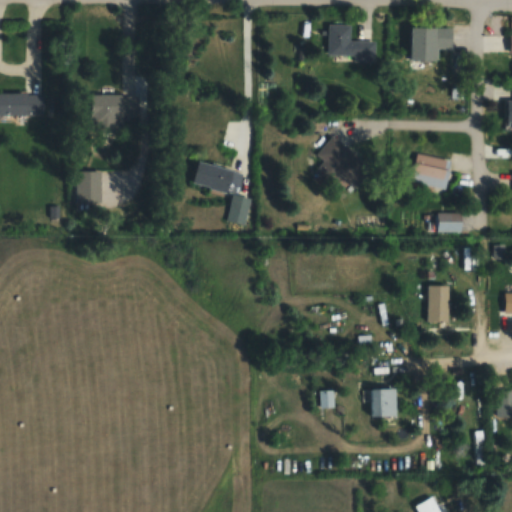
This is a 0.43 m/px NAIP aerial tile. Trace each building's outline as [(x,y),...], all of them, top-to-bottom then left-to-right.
[(326,56),(344,56),(344,59),(374,60),(375,40),(349,40),(349,20),(327,20),(326,56)] [(438,60),(438,49),(451,49),(452,25),(412,25),(411,60),(438,60)] [(43,92),(0,92),(0,115),(43,116),(43,92)] [(137,116),(137,95),(90,94),(89,132),(121,133),(122,116),(137,116)] [(315,152),(323,161),(314,170),(329,186),(341,174),(354,187),(369,172),(333,135),(315,152)] [(450,160),(414,153),(408,182),(444,189),(450,160)] [(240,171),(197,161),(192,183),(235,193),(240,171)] [(100,170),(82,170),(82,204),(100,204),(100,170)] [(447,283),(425,283),(425,320),(447,320),(447,283)] [(373,356),(373,373),(394,373),(394,356),(373,356)] [(395,387),(371,387),(371,415),(395,415),(395,387)] [(331,407),(331,390),(318,390),(318,407),(331,407)] [(511,392),(494,393),(494,410),(511,409),(511,392)] [(413,504),(417,511),(441,511),(433,494),(413,504)]
